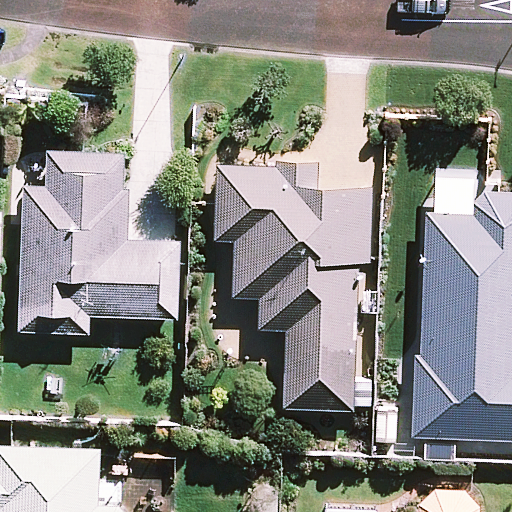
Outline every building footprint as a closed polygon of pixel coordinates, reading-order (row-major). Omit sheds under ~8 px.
[(129,153),(52,151),(51,187),(26,187),(22,329),(91,331),(92,314),(179,317),(181,240),(127,238),(129,153)] [(278,156),(278,161),(221,159),(218,238),(238,239),(236,294),(263,296),(262,327),(290,328),(286,406),(358,409),(358,406),(374,407),(375,378),(355,377),(360,261),(370,261),(371,240),(374,188),(323,186),(324,158),(278,156)] [(511,191),(476,191),(475,214),(429,213),(425,352),(415,351),(412,435),(511,437),(511,191)] [(99,504),(101,449),(0,445),(0,511),(126,511),(127,505),(99,504)] [(480,511),(481,506),(468,493),(434,491),(416,504),(415,511),(480,511)]
